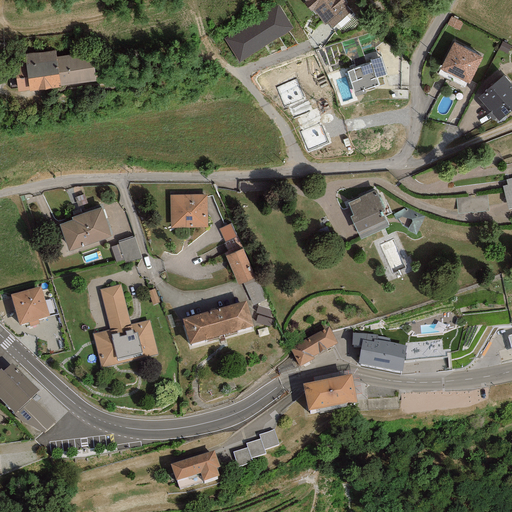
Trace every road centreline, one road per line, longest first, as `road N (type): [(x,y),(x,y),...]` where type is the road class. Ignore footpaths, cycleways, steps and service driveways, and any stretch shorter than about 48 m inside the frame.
road 1 (tertiary): [(511,370),(394,382),(341,372),(304,378),(233,417),(142,432),(89,418),(0,336)]
road 2 (unclassified): [(296,168),(48,183),(0,195)]
road 3 (unclassified): [(237,72),(199,58),(110,85),(3,92)]
road 4 (unclassified): [(449,0),(416,67),(410,145),(400,160)]
road 5 (unclassified): [(400,160),(408,167),(453,153),(511,124)]
